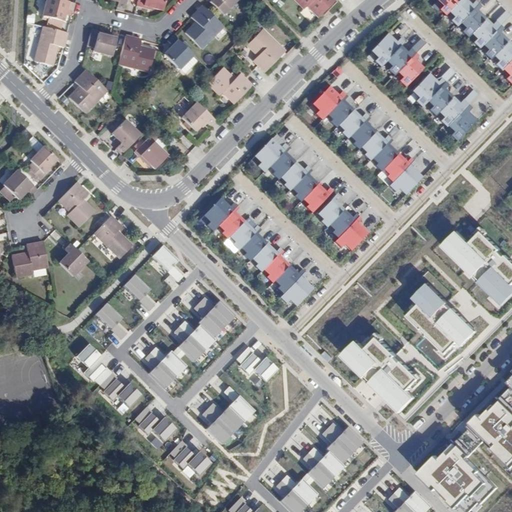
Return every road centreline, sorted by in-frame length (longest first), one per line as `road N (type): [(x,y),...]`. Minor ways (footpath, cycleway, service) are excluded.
road 1 (residential): [(511,104),(284,339)]
road 2 (residential): [(284,339),(400,450),(511,343)]
road 3 (residential): [(376,0),(183,187),(153,202)]
road 4 (residential): [(153,202),(159,220),(284,339)]
